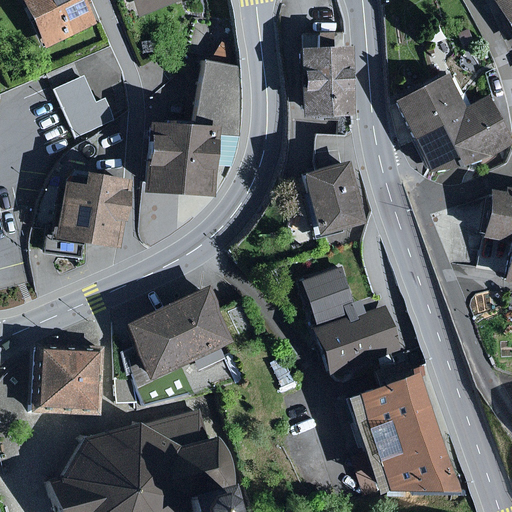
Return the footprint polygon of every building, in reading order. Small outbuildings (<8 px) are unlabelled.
[(23,0),(47,48),(102,22),(90,0),(23,0)] [(135,0),(143,17),(184,0),(135,0)] [(511,0),(492,0),(511,34),(511,0)] [(346,47),(294,49),(297,117),(349,115),(346,47)] [(201,59),(190,118),(237,123),(237,66),(201,59)] [(463,105),(448,74),(395,100),(411,131),(463,105)] [(93,102),(80,76),(50,89),(71,138),(114,122),(103,98),(93,102)] [(511,150),(511,143),(487,95),(463,105),(411,131),(428,171),(444,178),(511,150)] [(190,118),(164,114),(154,183),(219,193),(229,123),(190,118)] [(365,220),(348,160),(297,174),(314,234),(365,220)] [(80,243),(117,249),(129,180),(78,171),(76,185),(58,182),(50,230),(46,230),(42,251),(78,257),(80,243)] [(511,189),(492,186),(484,234),(510,239),(511,238),(511,189)] [(511,238),(510,239),(501,284),(511,286),(511,238)] [(322,374),(403,347),(388,304),(356,314),(339,263),(290,280),(322,374)] [(205,282),(121,319),(133,345),(146,375),(179,360),(229,338),(205,282)] [(99,348),(31,345),(28,411),(61,412),(96,414),(99,348)] [(146,375),(133,345),(123,350),(132,375),(121,376),(120,400),(143,400),(145,404),(190,394),(179,360),(146,375)] [(414,369),(375,383),(410,487),(454,486),(431,419),(414,369)] [(370,487),(410,487),(375,383),(337,396),(354,442),(370,487)] [(226,455),(222,449),(210,441),(197,439),(189,407),(72,434),(52,470),(37,475),(46,505),(48,511),(215,511),(212,495),(224,488),(230,477),(229,464),(226,455)]
